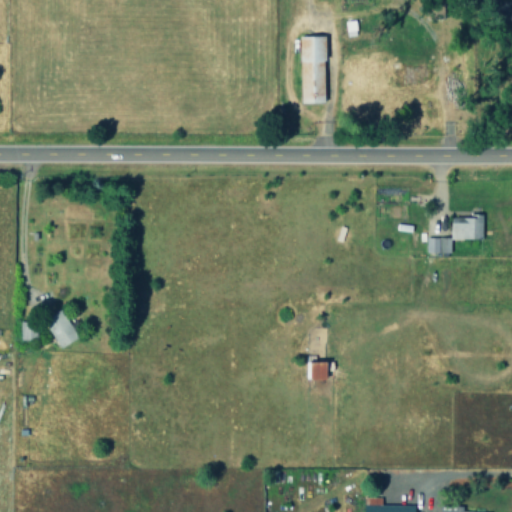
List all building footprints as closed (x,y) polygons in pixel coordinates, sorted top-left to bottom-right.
[(323,35),(298,36),(300,102),(325,101),(323,35)] [(481,215),(449,216),(449,239),(482,239),(481,215)] [(449,237),(425,237),(425,253),(449,252),(449,237)] [(60,348),(77,337),(61,311),(43,322),(60,348)] [(19,339),(35,339),(35,321),(19,321),(19,339)] [(326,379),(327,362),(307,361),(306,378),(326,379)] [(413,511),(414,505),(380,504),(380,497),(364,497),(363,511),(413,511)]
